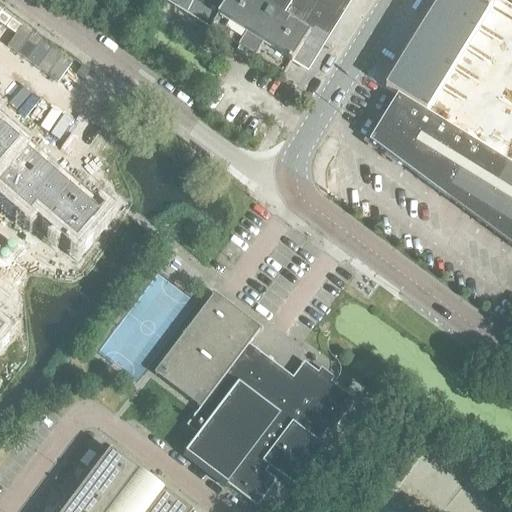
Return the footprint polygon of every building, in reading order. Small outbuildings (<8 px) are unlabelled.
[(162,0),(210,29),(209,30),(284,76),(294,61),(307,69),(349,0),(162,0)] [(439,92),(428,112),(511,162),(511,6),(501,0),(495,0),(492,6),(480,25),(476,32),(468,44),(464,52),(456,64),(451,72),(444,84),(439,92)] [(457,0),(447,16),(486,41),(504,14),(482,0),(457,0)] [(447,16),(435,36),(474,61),(486,41),(447,16)] [(435,36),(422,56),(461,80),(474,61),(435,36)] [(422,56),(410,75),(449,100),(461,80),(422,56)] [(410,75),(397,96),(398,97),(436,120),(449,100),(410,75)] [(511,167),(505,163),(463,137),(436,120),(398,97),(397,96),(368,142),(511,248),(511,167)] [(0,197),(30,223),(36,216),(76,250),(100,222),(0,136),(0,197)] [(154,374),(200,409),(186,427),(200,437),(186,455),(257,508),(277,482),(265,473),(271,466),(294,483),(321,446),(318,444),(328,430),(331,432),(355,400),(331,383),(328,387),(315,378),(318,374),(304,364),(293,378),(249,345),(260,331),(261,331),(262,331),(214,294),(213,295),(214,296),(154,374)] [(55,511),(189,511),(104,448),(55,511)]
